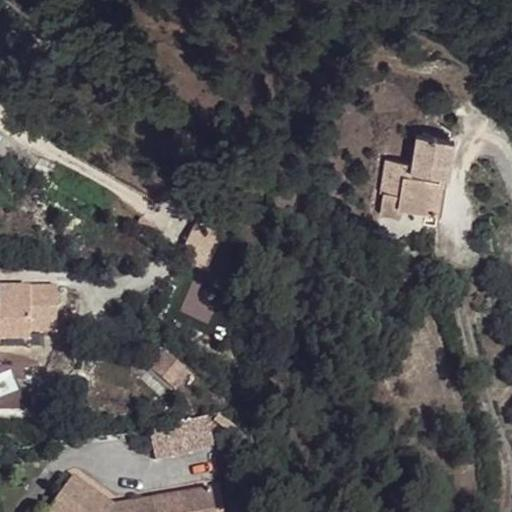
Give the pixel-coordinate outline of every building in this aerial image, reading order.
[(449,138),(416,133),(411,163),(385,158),(379,192),(382,193),(400,196),(399,206),(425,209),(425,213),(433,214),(438,183),(443,184),(445,175),(436,174),(437,168),(445,163),(449,138)] [(449,176),(454,139),(449,138),(445,163),(437,168),(436,174),(445,175),(449,176)] [(438,215),(443,184),(438,183),(433,214),(438,215)] [(400,196),(382,193),(379,213),(397,215),(399,206),(400,196)] [(133,231),(147,240),(155,226),(141,218),(133,231)] [(222,239),(195,226),(179,259),(206,272),(222,239)] [(0,340),(29,340),(29,332),(55,332),(55,289),(0,288),(0,340)] [(149,370),(174,392),(188,375),(163,354),(149,370)] [(216,417),(201,423),(204,430),(225,423),(223,415),(216,417)] [(204,430),(201,423),(170,434),(156,439),(164,461),(209,445),(204,430)] [(210,511),(208,490),(147,499),(147,507),(119,511),(118,511),(109,506),(68,478),(48,507),(55,511),(210,511)] [(119,511),(147,507),(147,499),(109,506),(118,511),(119,511)]
